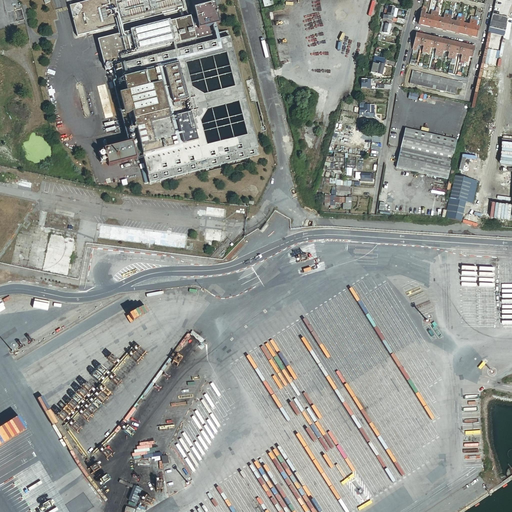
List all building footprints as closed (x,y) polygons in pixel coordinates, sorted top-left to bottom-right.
[(90,0),(70,5),(78,35),(184,8),(182,0),(90,0)] [(170,21),(98,39),(106,70),(121,66),(126,89),(118,91),(124,115),(132,113),(150,182),(260,155),(230,36),(220,39),(217,24),(220,23),(215,2),(195,7),(203,37),(196,38),(190,17),(170,22),(170,21)] [(392,22),(395,8),(386,6),(383,20),(392,22)] [(423,7),(419,25),(426,26),(428,16),(425,15),(427,8),(423,7)] [(431,17),(428,16),(426,26),(432,28),(436,9),(433,8),(431,17)] [(437,8),(436,9),(432,28),(439,29),(441,19),(438,18),(440,9),(437,8)] [(444,20),(441,19),(439,29),(445,31),(449,15),(450,11),(446,10),(444,20)] [(450,11),(449,15),(445,31),(451,32),(454,22),(451,21),(453,12),(450,11)] [(494,14),(491,14),(488,28),(503,32),(507,17),(501,16),(498,15),(494,14)] [(462,16),(461,18),(458,34),(464,35),(467,25),(463,24),(465,18),(464,18),(465,16),(462,16)] [(470,26),(467,25),(464,35),(471,37),(474,21),(475,18),(472,17),(470,26)] [(457,23),(454,22),(451,32),(458,34),(461,18),(458,18),(457,23)] [(392,22),(383,20),(380,33),(389,35),(392,22)] [(477,22),(474,21),(471,37),(477,38),(479,28),(476,27),(477,22)] [(417,34),(414,50),(417,51),(418,45),(421,46),(423,36),(417,34)] [(430,37),(423,36),(421,46),(424,47),(422,55),(426,56),(426,53),(430,37)] [(436,39),(430,37),(426,53),(430,53),(431,48),(434,49),(436,39)] [(443,40),(436,39),(434,49),(437,50),(435,59),(438,60),(439,56),(443,40)] [(449,42),(443,40),(439,56),(443,56),(444,51),(447,52),(449,42)] [(456,43),(449,42),(447,52),(450,53),(448,61),(451,61),(452,59),(456,43)] [(452,59),(451,61),(454,62),(455,59),(456,54),(460,55),(462,45),(456,43),(452,59)] [(465,61),(468,46),(462,45),(460,55),(463,56),(461,64),(464,64),(465,61)] [(475,48),(468,46),(465,61),(468,62),(469,57),(472,58),(475,48)] [(377,55),(375,55),(373,62),(383,64),(384,59),(377,58),(377,55)] [(383,64),(373,62),(370,73),(381,76),(383,64)] [(432,76),(428,75),(413,71),(410,84),(456,94),(458,88),(461,89),(463,83),(432,76)] [(373,80),(362,80),(362,89),(371,89),(371,82),(373,82),(373,80)] [(365,105),(365,104),(361,104),(360,109),(361,109),(361,113),(371,113),(371,109),(372,109),(372,106),(365,105)] [(406,129),(401,149),(453,160),(457,140),(406,129)] [(133,140),(105,147),(109,164),(137,157),(133,140)] [(453,160),(401,149),(397,169),(448,180),(453,160)] [(454,176),(448,199),(470,204),(476,181),(454,176)] [(328,196),(327,206),(331,206),(331,208),(336,208),(336,203),(343,204),(343,209),(351,209),(352,196),(348,196),(348,198),(336,197),(336,196),(328,196)] [(460,222),(464,202),(448,199),(444,218),(460,222)] [(133,502),(138,488),(133,486),(127,500),(133,502)] [(142,489),(138,488),(133,502),(136,504),(142,489)]
